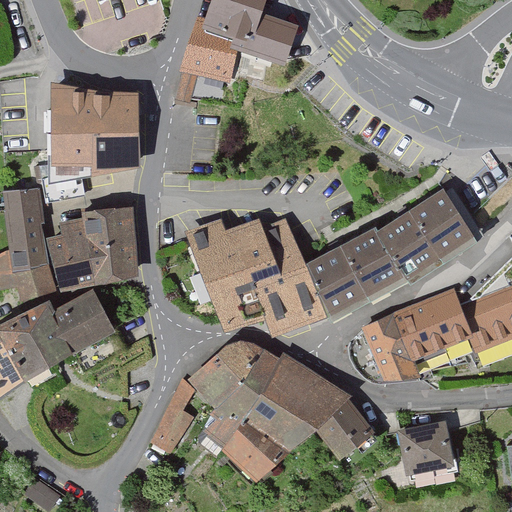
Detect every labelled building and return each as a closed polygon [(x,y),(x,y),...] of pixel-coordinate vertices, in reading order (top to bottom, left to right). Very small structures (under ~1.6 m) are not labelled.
[(260,0),(216,0),(190,69),(225,82),(241,43),(282,59),(295,25),(257,10),(260,0)] [(181,74),(177,98),(190,101),(194,77),(181,74)] [(95,90),(53,80),(51,176),(133,162),(133,91),(95,90)] [(39,195),(10,197),(15,259),(0,259),(0,283),(22,282),(22,291),(138,282),(133,209),(89,213),(90,220),(65,221),(67,241),(43,243),(39,195)] [(379,235),(315,265),(337,318),(412,280),(476,242),(444,197),(379,235)] [(220,223),(192,235),(226,324),(269,308),(278,331),(318,315),(284,228),(260,237),(255,225),(226,237),(220,223)] [(0,394),(109,328),(90,296),(58,315),(51,304),(0,334),(0,394)] [(372,340),(390,383),(477,346),(482,357),(511,344),(511,303),(465,323),(457,304),(372,340)] [(229,355),(197,386),(229,416),(211,442),(258,484),(321,432),(341,454),(369,429),(342,400),(292,365),(286,370),(252,351),(229,355)] [(185,385),(156,440),(171,448),(199,393),(185,385)] [(445,425),(405,433),(413,471),(453,463),(445,425)] [(59,498),(35,478),(24,491),(49,510),(59,498)]
